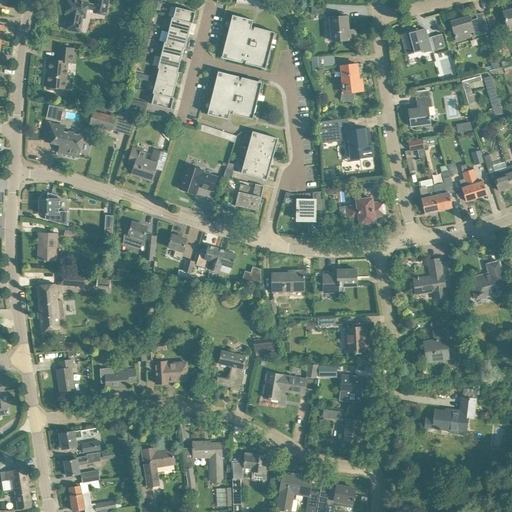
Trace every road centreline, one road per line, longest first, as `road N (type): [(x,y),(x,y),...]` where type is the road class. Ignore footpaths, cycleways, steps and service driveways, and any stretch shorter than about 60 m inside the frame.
road 1 (residential): [(380,470),(334,464),(205,410),(35,421)]
road 2 (residential): [(13,173),(64,177),(267,243)]
road 3 (residential): [(380,470),(393,361),(378,247)]
road 4 (residential): [(413,239),(377,19)]
road 5 (tertiary): [(25,358),(12,272),(13,173)]
road 6 (residential): [(267,243),(284,177),(299,169),(289,81)]
road 7 (tertiary): [(16,130),(31,0)]
